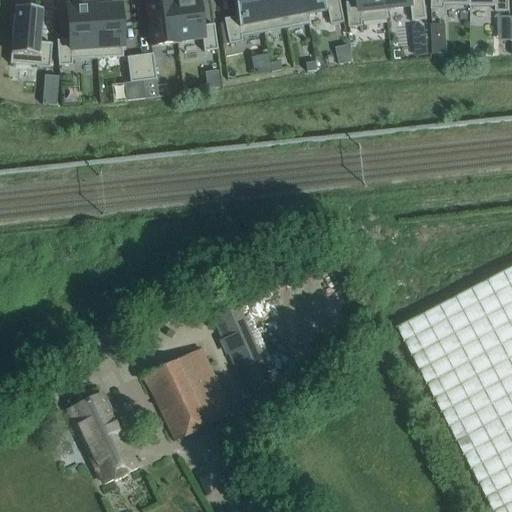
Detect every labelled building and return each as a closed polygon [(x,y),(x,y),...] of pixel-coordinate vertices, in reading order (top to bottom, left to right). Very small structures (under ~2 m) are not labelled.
[(188,0),(172,2),(171,2),(176,43),(177,43),(201,40),(203,53),(216,51),(213,26),(201,27),(197,0),(188,0)] [(232,0),(236,18),(223,20),(228,45),(241,43),(240,38),(263,34),(256,0),(232,0)] [(256,0),(263,34),(285,29),(279,0),(256,0)] [(279,0),(285,29),(309,25),(307,15),(306,16),(302,0),(279,0)] [(327,0),(302,0),(306,16),(307,15),(328,11),(331,25),(344,23),(339,0),(328,0),(327,0)] [(358,0),(359,2),(346,3),(349,29),(363,27),(362,22),(388,19),(387,10),(386,10),(384,0),(358,0)] [(384,0),(386,10),(387,10),(411,7),(412,22),(426,20),(424,0),(384,0)] [(431,0),(431,10),(445,11),(445,6),(469,6),(470,6),(470,0),(431,0)] [(470,0),(470,6),(469,6),(469,7),(495,7),(495,12),(509,12),(508,0),(470,0)] [(172,1),(145,5),(150,48),(177,44),(177,43),(176,43),(171,2),(172,2),(172,1)] [(68,41),(56,42),(58,67),(71,66),(71,61),(96,60),(93,9),(94,9),(93,6),(66,8),(68,41)] [(94,9),(93,9),(96,60),(122,58),(119,7),(94,9)] [(10,14),(9,28),(12,28),(9,65),(35,67),(35,68),(49,69),(51,45),(38,44),(41,11),(14,9),(13,14),(10,14)] [(425,28),(413,30),(414,41),(426,40),(425,28)] [(152,55),(139,57),(142,83),(155,81),(152,55)] [(139,57),(126,59),(129,84),(142,83),(139,57)] [(315,62),(305,64),(306,73),(317,71),(315,62)] [(279,63),(269,65),(270,73),(281,71),(279,63)] [(56,106),(58,77),(43,76),(41,105),(56,106)] [(511,511),(511,268),(396,329),(492,511),(511,511)] [(232,296),(214,304),(251,388),(268,380),(232,296)] [(200,351),(143,377),(173,442),(203,428),(204,429),(230,417),(200,351)] [(136,470),(101,395),(69,411),(104,485),(136,470)]
